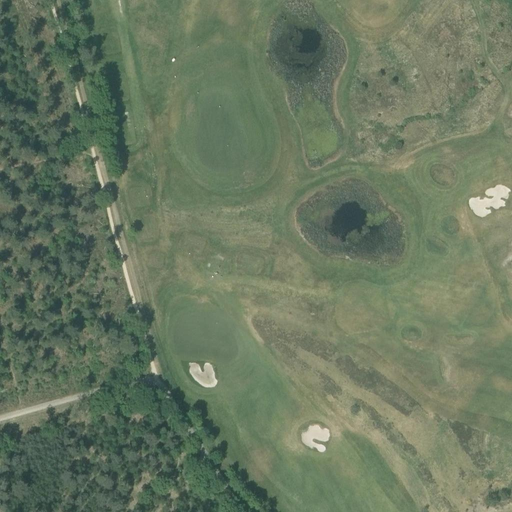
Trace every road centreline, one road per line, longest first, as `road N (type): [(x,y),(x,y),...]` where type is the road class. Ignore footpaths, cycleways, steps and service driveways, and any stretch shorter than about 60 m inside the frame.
road 1 (track): [(158,383),(99,145)]
road 2 (track): [(158,383),(0,423)]
road 3 (unclassified): [(238,511),(158,383)]
road 4 (track): [(59,0),(99,145)]
